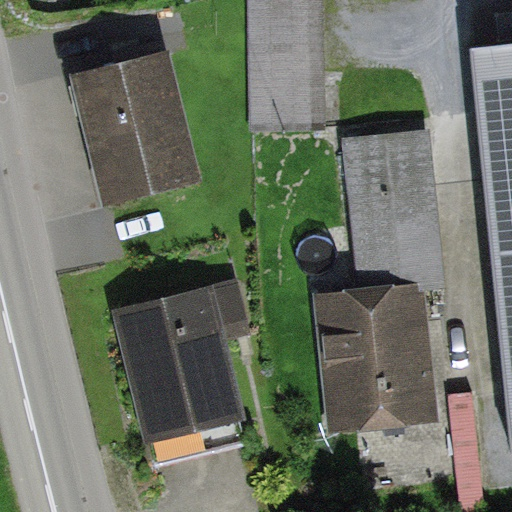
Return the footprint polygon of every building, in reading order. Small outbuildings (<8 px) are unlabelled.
[(327,0),(256,0),(257,124),(329,123),(327,0)] [(109,204),(207,181),(176,48),(78,70),(109,204)] [(511,52),(487,54),(511,313),(511,52)] [(433,132),(337,137),(344,283),(440,278),(433,132)] [(141,446),(259,422),(231,285),(114,309),(141,446)] [(343,429),(442,421),(430,287),(331,296),(343,429)]
